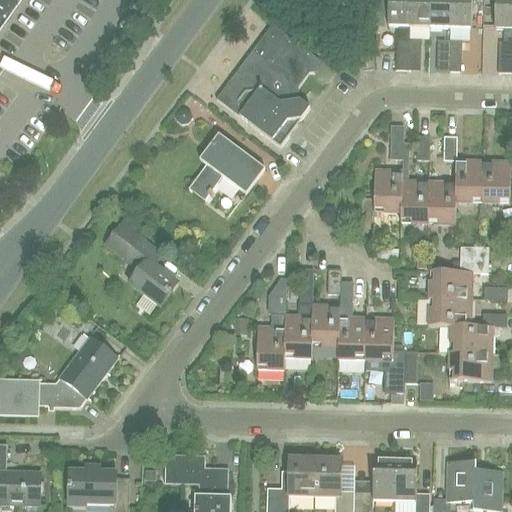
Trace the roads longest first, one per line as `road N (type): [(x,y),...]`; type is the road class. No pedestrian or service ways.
road 1 (residential): [(140,414),(370,111),(389,100),(511,103)]
road 2 (residential): [(511,428),(140,414)]
road 3 (tertiary): [(0,279),(208,0)]
